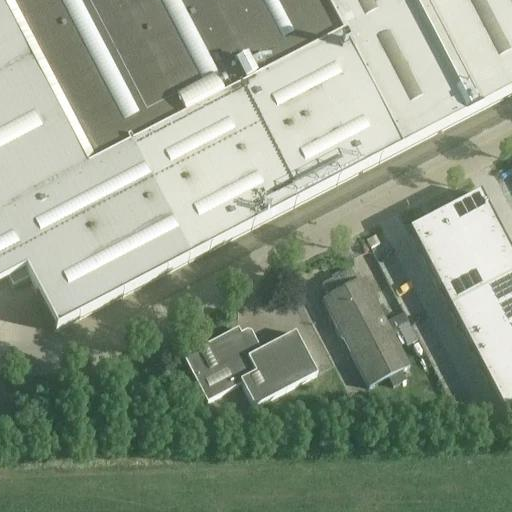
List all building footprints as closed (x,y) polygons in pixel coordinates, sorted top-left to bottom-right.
[(511,101),(511,22),(500,0),(0,0),(0,280),(22,269),(58,338),(505,105),(511,101)] [(511,259),(479,196),(408,233),(501,412),(511,411),(511,259)] [(322,303),(369,392),(409,371),(363,282),(357,285),(350,273),(322,288),(328,300),(322,303)] [(30,314),(8,334),(26,354),(48,334),(30,314)] [(417,345),(408,326),(397,331),(406,350),(417,345)] [(254,412),(317,379),(295,336),(252,359),(238,332),(183,360),(207,407),(241,389),(254,412)] [(128,389),(133,399),(142,394),(137,385),(128,389)]
